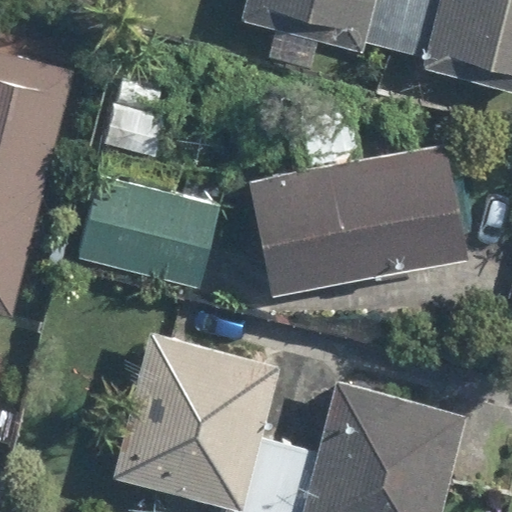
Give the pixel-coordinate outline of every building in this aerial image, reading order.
[(310,36),(353,47),(511,87),(511,0),(233,0),(230,16),(266,25),(258,56),(303,68),(310,36)] [(0,48),(0,306),(8,309),(65,64),(0,48)] [(241,170),(265,292),(461,253),(437,131),(241,170)] [(90,168),(72,254),(199,281),(217,195),(90,168)] [(312,447),(254,434),(271,354),(138,325),(106,471),(223,497),(219,511),(434,511),(458,403),(328,374),(312,447)]
